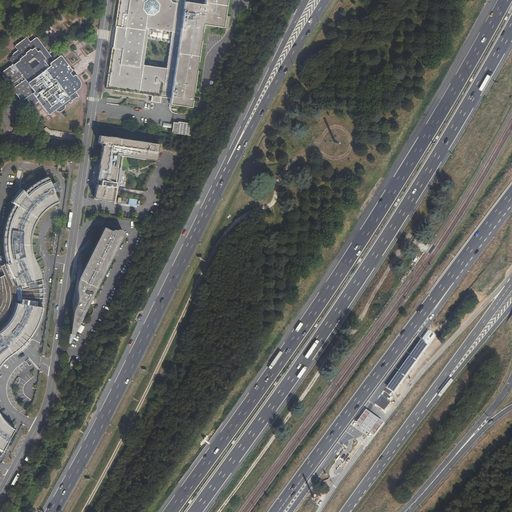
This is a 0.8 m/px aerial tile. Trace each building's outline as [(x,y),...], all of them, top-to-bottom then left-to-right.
[(170,104),(191,107),(203,24),(223,27),(224,22),(226,0),(204,0),(204,4),(184,2),(184,0),(118,0),(117,9),(115,27),(116,27),(117,27),(115,49),(113,48),(112,48),(106,89),(152,96),(151,102),(160,103),(161,97),(162,93),(171,94),(171,98),(170,104)] [(29,42),(25,37),(13,46),(18,53),(14,56),(11,56),(9,57),(9,59),(12,64),(0,73),(0,74),(8,85),(9,86),(12,84),(13,87),(11,88),(11,90),(19,101),(22,101),(25,99),(29,104),(31,105),(32,105),(34,105),(37,102),(47,115),(48,115),(66,101),(69,104),(70,103),(71,101),(74,98),(75,98),(75,99),(76,98),(77,98),(77,97),(78,96),(77,96),(75,92),(78,89),(79,88),(79,86),(79,83),(79,81),(77,79),(75,77),(72,79),(67,71),(67,70),(65,66),(66,64),(62,58),(59,58),(54,61),(36,38),(29,42)] [(69,70),(67,70),(67,71),(72,79),(75,77),(75,74),(75,72),(74,71),(72,70),(71,70),(69,70)] [(179,122),(178,123),(174,122),(172,133),(191,136),(193,124),(179,122)] [(42,130),(48,135),(51,131),(45,127),(42,130)] [(99,134),(98,142),(103,143),(103,144),(102,144),(100,158),(99,158),(98,165),(97,166),(94,165),(94,166),(92,166),(93,174),(92,174),(92,180),(92,184),(93,184),(93,185),(93,186),(94,187),(92,200),(109,203),(111,189),(114,190),(119,171),(119,168),(116,167),(117,154),(156,159),(159,143),(99,134)] [(48,180),(39,184),(23,195),(21,193),(12,204),(15,206),(10,216),(6,228),(4,246),(7,265),(0,267),(4,276),(0,278),(0,449),(1,450),(13,429),(2,420),(0,417),(0,363),(3,360),(18,348),(30,334),(39,317),(41,308),(41,285),(39,276),(30,255),(29,246),(29,237),(32,228),(36,220),(42,213),(49,207),(57,203),(48,180)] [(68,334),(72,335),(121,238),(102,229),(77,280),(77,281),(76,284),(76,300),(71,314),(68,334)] [(375,405),(383,410),(389,402),(382,396),(375,405)] [(373,416),(364,409),(354,423),(363,429),(371,436),(381,422),(373,416)]
